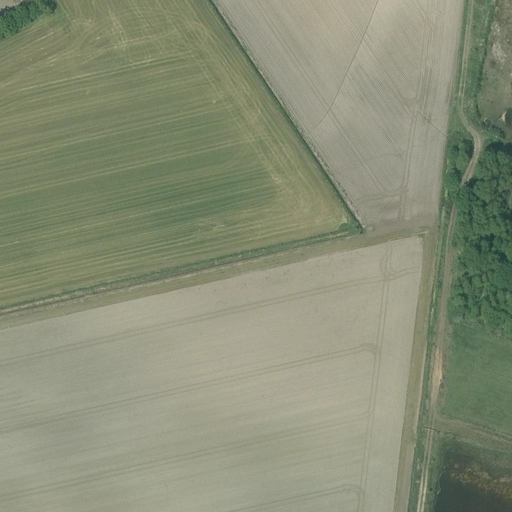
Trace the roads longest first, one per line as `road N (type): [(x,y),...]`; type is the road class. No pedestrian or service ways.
road 1 (track): [(511,448),(430,423),(456,201),(476,151),(474,134),(459,121)]
road 2 (track): [(470,0),(459,121)]
